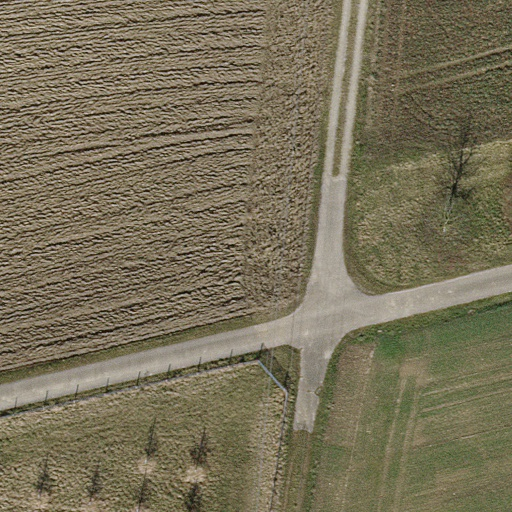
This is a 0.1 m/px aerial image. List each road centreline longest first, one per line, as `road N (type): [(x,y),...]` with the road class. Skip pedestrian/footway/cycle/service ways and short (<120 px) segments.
road 1 (track): [(511,278),(0,396)]
road 2 (track): [(359,0),(293,511)]
